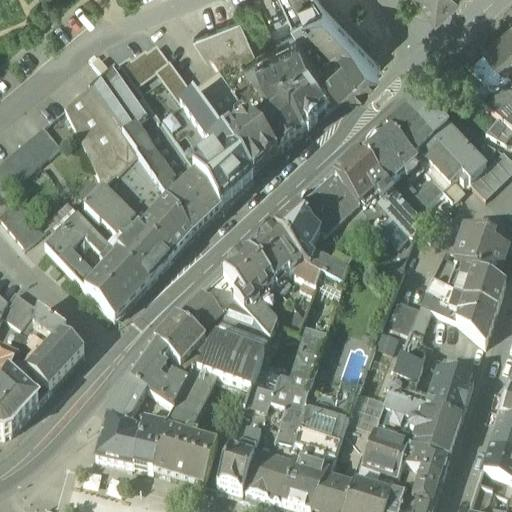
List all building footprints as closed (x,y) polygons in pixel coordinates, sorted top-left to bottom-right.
[(302,18),(294,0),(284,5),(292,24),(302,18)] [(316,0),(294,0),(302,18),(322,9),(316,0)] [(441,10),(451,0),(425,0),(432,9),(441,10)] [(300,36),(303,42),(317,32),(326,41),(332,47),(338,47),(339,46),(349,37),(322,9),(302,18),(292,24),(300,36)] [(194,40),(219,79),(249,125),(253,131),(270,118),(237,70),(257,57),(241,22),(194,40)] [(511,63),(511,24),(511,23),(484,48),(505,70),(511,63)] [(310,52),(326,41),(317,32),(303,42),(310,52)] [(277,47),(289,71),(298,67),(307,83),(311,79),(304,71),(314,57),(310,52),(303,42),(300,36),(277,47)] [(378,68),(352,40),(343,49),(327,64),(322,68),(349,96),(378,68)] [(332,47),(322,58),(327,64),(343,49),(339,46),(338,47),(332,47)] [(277,47),(257,57),(282,108),(291,98),(281,78),(290,73),(289,71),(277,47)] [(484,48),(466,65),(477,76),(479,85),(467,97),(480,108),(511,82),(511,80),(511,77),(505,70),(484,48)] [(146,57),(135,65),(147,82),(149,84),(157,78),(158,79),(170,71),(156,53),(147,59),(146,57)] [(282,108),(257,57),(237,70),(270,118),(279,111),(283,109),(282,108)] [(320,67),(317,62),(314,57),(304,71),(311,79),(322,68),(320,67)] [(320,67),(322,68),(327,64),(322,58),(317,62),(320,67)] [(133,91),(143,84),(132,68),(132,67),(130,64),(119,71),(133,91)] [(135,65),(132,67),(132,68),(143,84),(147,82),(135,65)] [(448,82),(467,97),(479,85),(477,76),(466,65),(448,82)] [(299,91),(307,83),(298,67),(289,71),(290,73),(297,89),(299,91)] [(349,96),(322,68),(311,79),(307,83),(299,91),(326,118),(349,96)] [(170,71),(158,79),(181,114),(194,105),(191,100),(170,71)] [(297,89),(290,73),(281,78),(291,98),(299,91),(297,89)] [(65,117),(104,197),(137,164),(137,165),(138,164),(138,163),(123,142),(136,135),(150,126),(149,125),(114,76),(65,117)] [(223,144),(249,125),(219,79),(191,100),(194,105),(223,144)] [(511,83),(511,82),(480,108),(499,125),(511,136),(511,83)] [(302,141),(326,118),(299,91),(291,98),(282,108),(283,109),(279,111),(301,141),(302,141)] [(209,154),(223,144),(194,105),(181,114),(184,117),(186,121),(209,154)] [(422,106),(406,120),(432,148),(447,134),(422,106)] [(276,161),(301,141),(279,111),(270,118),(253,131),(270,154),(276,161)] [(164,136),(186,121),(184,117),(162,133),(164,136)] [(412,166),(432,148),(406,120),(387,137),(412,166)] [(186,121),(164,136),(194,179),(215,163),(209,154),(186,121)] [(150,126),(136,135),(175,191),(170,196),(174,202),(196,182),(194,179),(164,136),(162,133),(154,122),(149,125),(150,126)] [(254,186),(267,174),(261,167),(259,166),(260,162),(270,154),(253,131),(249,125),(223,144),(229,153),(254,186)] [(486,140),(504,149),(511,137),(511,136),(499,125),(486,140)] [(460,188),(463,192),(468,187),(471,190),(486,175),(447,134),(432,148),(462,181),(465,184),(460,188)] [(44,135),(34,143),(51,163),(61,155),(44,135)] [(123,142),(138,163),(138,164),(137,165),(167,208),(174,202),(170,196),(175,191),(136,135),(123,142)] [(361,161),(388,197),(390,195),(402,184),(417,171),(412,166),(387,137),(361,161)] [(9,199),(51,163),(34,143),(0,171),(0,188),(1,190),(9,199)] [(215,163),(229,153),(223,144),(209,154),(215,163)] [(433,188),(443,199),(444,198),(448,195),(451,192),(454,188),(462,181),(432,148),(412,166),(417,171),(426,180),(433,188)] [(220,217),(254,186),(229,153),(215,163),(194,179),(196,182),(220,217)] [(276,161),(270,154),(260,162),(259,166),(261,167),(267,174),(278,164),(276,161)] [(470,190),(485,207),(511,180),(511,168),(503,159),(486,175),(471,190),(470,190)] [(366,209),(372,216),(388,197),(361,161),(340,179),(366,209)] [(137,164),(104,197),(136,229),(141,235),(167,208),(137,165),(137,164)] [(340,179),(334,185),(360,214),(366,209),(340,179)] [(192,244),(220,217),(196,182),(174,202),(167,208),(192,244)] [(388,197),(416,226),(418,225),(443,199),(433,188),(419,203),(402,184),(390,195),(388,197)] [(349,224),(360,214),(334,185),(306,210),(295,220),(314,240),(320,243),(325,245),(327,243),(349,224)] [(448,195),(444,198),(454,208),(464,198),(454,188),(451,192),(448,195)] [(0,224),(18,210),(9,199),(1,190),(0,190),(0,224)] [(104,197),(85,215),(99,229),(101,227),(120,246),(124,241),(136,229),(104,197)] [(416,226),(388,197),(372,216),(379,223),(383,220),(390,227),(397,236),(411,252),(420,231),(416,226)] [(172,266),(192,244),(167,208),(141,235),(140,236),(172,266)] [(43,240),(18,210),(0,224),(0,225),(25,255),(43,240)] [(349,224),(362,238),(367,223),(360,214),(349,224)] [(53,231),(61,239),(77,223),(69,215),(53,231)] [(91,238),(99,229),(85,215),(77,223),(91,238)] [(295,220),(273,240),(296,266),(304,258),(320,243),(314,240),(295,220)] [(379,223),(386,231),(390,227),(383,220),(379,223)] [(77,223),(61,239),(76,253),(84,245),(91,238),(77,223)] [(372,253),(375,254),(380,258),(397,236),(390,227),(372,253)] [(124,241),(130,247),(140,236),(141,235),(136,229),(124,241)] [(468,274),(473,277),(496,288),(507,255),(492,249),(494,243),(466,233),(465,236),(470,238),(459,270),(468,274)] [(146,294),(172,266),(140,236),(130,247),(126,251),(115,262),(146,294)] [(379,260),(403,276),(411,252),(397,236),(380,258),(379,260)] [(465,236),(454,268),(459,270),(470,238),(465,236)] [(100,261),(107,254),(91,238),(84,245),(100,261)] [(61,239),(57,243),(71,257),(76,253),(61,239)] [(289,283),(293,279),(301,272),(296,266),(273,240),(247,263),(274,292),(283,284),(287,281),(289,283)] [(130,247),(124,241),(120,246),(126,251),(130,247)] [(70,258),(71,257),(57,243),(46,253),(60,268),(70,258)] [(103,265),(110,258),(107,254),(100,261),(103,265)] [(395,300),(403,276),(379,260),(380,258),(375,254),(360,277),(395,300)] [(60,268),(71,280),(81,271),(70,258),(60,268)] [(110,258),(103,265),(108,270),(115,263),(110,258)] [(321,283),(343,295),(347,281),(310,259),(308,260),(304,258),(296,266),(301,272),(321,283)] [(95,285),(94,287),(86,295),(116,327),(146,294),(115,262),(115,263),(108,270),(105,274),(95,285)] [(443,262),(432,286),(447,294),(458,270),(454,268),(443,262)] [(259,306),(274,292),(247,263),(224,284),(239,300),(235,309),(271,350),(277,333),(277,332),(257,309),(259,306)] [(100,268),(105,274),(108,270),(103,265),(100,268)] [(71,280),(81,290),(90,283),(91,281),(81,271),(71,280)] [(321,283),(301,272),(293,279),(296,282),(295,283),(294,285),(315,298),(321,283)] [(505,292),(496,288),(473,277),(472,282),(470,286),(465,303),(464,305),(497,317),(505,292)] [(81,290),(86,295),(94,287),(90,283),(81,290)] [(459,283),(454,298),(465,303),(470,286),(459,283)] [(221,326),(223,329),(235,309),(239,300),(224,284),(210,297),(203,303),(223,325),(221,326)] [(274,292),(280,300),(290,291),(283,284),(274,292)] [(454,298),(447,294),(432,286),(427,298),(442,306),(440,311),(452,316),(459,319),(464,305),(465,303),(454,298)] [(440,311),(442,306),(427,298),(421,313),(431,317),(436,319),(440,311)] [(2,324),(22,339),(31,326),(33,318),(34,315),(16,302),(8,312),(2,324)] [(177,327),(200,345),(204,342),(221,326),(223,325),(203,303),(194,312),(177,327)] [(0,328),(2,324),(8,312),(0,304),(0,328)] [(464,305),(459,319),(452,316),(448,325),(456,328),(466,336),(485,353),(497,317),(464,305)] [(271,350),(235,309),(223,329),(213,347),(216,348),(205,369),(198,382),(200,383),(217,389),(251,402),(252,400),(258,383),(271,350)] [(387,335),(410,344),(419,317),(397,309),(387,335)] [(410,344),(405,355),(411,357),(411,358),(416,360),(418,354),(431,317),(421,313),(419,317),(410,344)] [(34,336),(39,318),(34,315),(33,318),(31,326),(22,339),(20,343),(31,347),(32,344),(34,336)] [(34,336),(53,350),(61,342),(63,343),(67,339),(65,338),(39,318),(34,336)] [(288,337),(299,341),(304,326),(297,318),(288,337)] [(184,371),(194,361),(205,349),(204,348),(200,345),(177,327),(155,350),(169,363),(181,374),(184,371)] [(375,352),(380,339),(374,336),(369,350),(375,352)] [(399,345),(382,339),(375,356),(393,363),(399,345)] [(18,365),(15,371),(23,375),(36,361),(27,357),(31,347),(20,343),(17,342),(10,361),(9,361),(18,365)] [(53,350),(47,357),(27,379),(50,399),(85,361),(63,343),(61,342),(53,350)] [(308,343),(302,361),(320,366),(326,349),(308,343)] [(23,375),(27,379),(47,357),(32,344),(31,347),(27,357),(36,361),(23,375)] [(210,353),(205,349),(194,361),(205,369),(216,348),(213,347),(210,353)] [(155,350),(151,356),(166,369),(169,363),(155,350)] [(407,368),(421,373),(426,357),(418,354),(416,360),(411,358),(407,368)] [(407,368),(411,358),(411,357),(405,355),(402,366),(407,368)] [(0,405),(1,404),(3,397),(9,384),(15,371),(18,365),(9,361),(10,361),(0,356),(0,405)] [(162,373),(166,369),(151,356),(128,389),(148,402),(155,407),(175,421),(189,393),(180,388),(174,385),(169,396),(159,389),(167,377),(162,373)] [(309,400),(320,366),(302,361),(291,394),(292,400),(308,404),(309,400)] [(421,373),(407,368),(402,366),(388,405),(408,411),(411,402),(421,373)] [(15,371),(9,384),(39,411),(49,400),(50,399),(27,379),(23,375),(15,371)] [(181,374),(187,378),(194,385),(195,381),(184,371),(181,374)] [(189,393),(194,385),(187,378),(180,388),(189,393)] [(408,411),(426,417),(461,429),(467,409),(473,390),(438,379),(432,398),(429,408),(411,402),(408,411)] [(167,436),(191,444),(193,439),(217,389),(200,383),(198,382),(195,381),(194,385),(189,393),(175,421),(167,436)] [(252,400),(272,408),(276,396),(279,390),(279,388),(258,383),(252,400)] [(18,434),(39,411),(9,384),(3,397),(1,404),(0,405),(0,443),(3,444),(11,442),(18,434)] [(128,389),(125,394),(145,407),(148,402),(128,389)] [(357,401),(358,398),(340,393),(340,395),(336,410),(331,426),(324,424),(312,463),(331,470),(334,471),(336,467),(347,432),(357,401)] [(141,414),(145,407),(125,394),(107,424),(130,434),(141,414)] [(511,394),(499,434),(511,438),(511,394)] [(243,503),(273,511),(274,511),(288,464),(292,465),(293,464),(295,455),(296,450),(308,405),(308,404),(292,400),(276,396),(272,408),(269,414),(267,422),(260,444),(253,468),(255,468),(243,503)] [(246,415),(256,418),(267,422),(269,414),(272,408),(252,400),(251,402),(246,415)] [(308,405),(296,450),(300,451),(306,453),(314,423),(315,423),(318,412),(321,404),(309,400),(308,404),(308,405)] [(386,410),(357,401),(347,432),(376,441),(377,436),(379,432),(379,431),(384,417),(386,410)] [(386,410),(384,417),(409,425),(410,423),(423,427),(426,417),(408,411),(388,405),(386,410)] [(320,480),(329,483),(334,471),(331,470),(312,463),(324,424),(331,426),(336,410),(326,406),(324,414),(318,412),(315,423),(314,423),(306,453),(300,451),(299,456),(296,465),(295,465),(293,472),(299,474),(301,466),(302,467),(314,470),(311,477),(320,480)] [(148,419),(141,414),(130,434),(142,437),(144,431),(167,436),(175,421),(155,407),(148,419)] [(246,415),(236,447),(244,450),(247,440),(252,423),(254,423),(256,418),(246,415)] [(416,449),(423,427),(410,423),(409,425),(384,417),(379,431),(379,432),(399,438),(397,443),(394,450),(395,450),(405,453),(409,454),(414,456),(416,449)] [(423,427),(416,449),(451,460),(461,429),(426,417),(423,427)] [(260,444),(267,422),(256,418),(254,423),(252,423),(247,440),(260,444)] [(96,466),(134,474),(142,437),(130,434),(107,424),(96,466)] [(144,431),(142,437),(134,474),(153,479),(167,436),(144,431)] [(336,467),(351,472),(364,476),(375,444),(376,441),(347,432),(336,467)] [(511,438),(499,434),(491,458),(511,464),(511,438)] [(216,452),(198,446),(191,444),(167,436),(153,479),(203,494),(203,492),(204,492),(216,452)] [(247,440),(244,450),(241,460),(245,461),(243,465),(253,468),(260,444),(247,440)] [(364,476),(357,495),(392,505),(397,490),(402,474),(409,454),(405,453),(395,450),(394,450),(375,444),(364,476)] [(231,461),(243,465),(245,461),(241,460),(244,450),(236,447),(231,461)] [(449,467),(451,460),(416,449),(414,456),(449,467)] [(403,474),(422,480),(442,486),(449,467),(414,456),(409,454),(402,474),(403,474)] [(511,464),(491,458),(484,481),(511,493),(511,492),(511,464)] [(255,468),(253,468),(243,465),(231,461),(230,460),(217,498),(242,505),(243,503),(255,468)] [(295,465),(293,464),(292,465),(288,464),(274,511),(282,511),(293,472),(295,465)] [(299,474),(311,477),(314,470),(302,467),(301,466),(299,474)] [(315,511),(326,489),(329,483),(320,480),(311,477),(299,474),(293,472),(282,511),(315,511)] [(357,495),(364,476),(351,472),(344,494),(356,497),(357,495)] [(422,480),(418,490),(417,496),(415,502),(420,504),(417,511),(434,511),(442,486),(422,480)] [(479,494),(508,506),(511,493),(484,481),(479,494)] [(315,511),(349,511),(356,497),(344,494),(326,489),(315,511)] [(392,505),(405,509),(409,494),(397,490),(392,505)] [(390,511),(392,505),(357,495),(356,497),(349,511),(390,511)] [(415,502),(412,511),(415,511),(417,511),(420,504),(415,502)]
